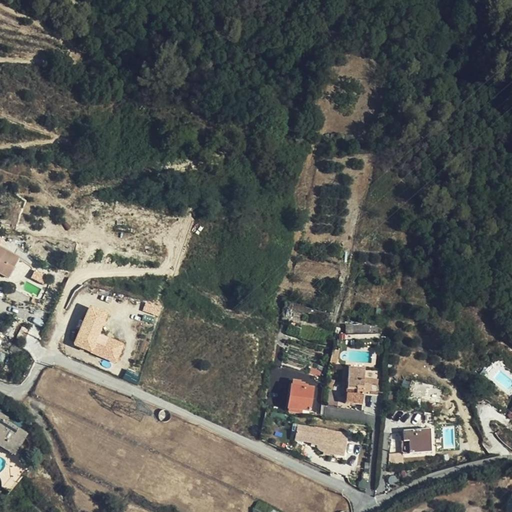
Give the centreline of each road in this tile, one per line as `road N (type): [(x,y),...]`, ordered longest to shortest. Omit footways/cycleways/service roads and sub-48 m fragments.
road 1 (unclassified): [(367,509),(298,465),(64,361),(40,364),(13,392),(0,385)]
road 2 (residential): [(511,459),(418,484),(367,509)]
